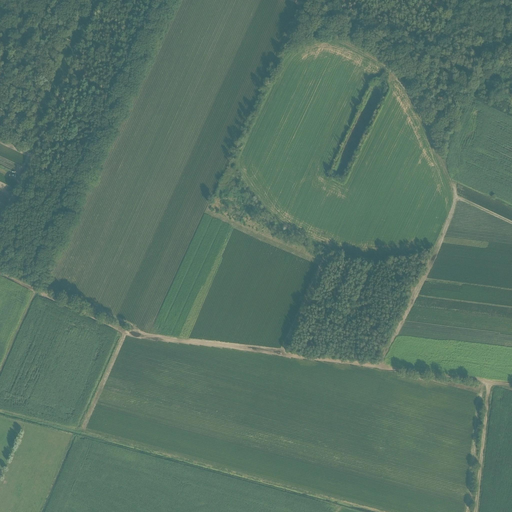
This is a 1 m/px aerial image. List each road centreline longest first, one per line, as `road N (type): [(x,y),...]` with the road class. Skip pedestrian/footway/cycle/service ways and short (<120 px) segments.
road 1 (track): [(0,276),(139,341),(488,385)]
road 2 (track): [(474,511),(488,385)]
